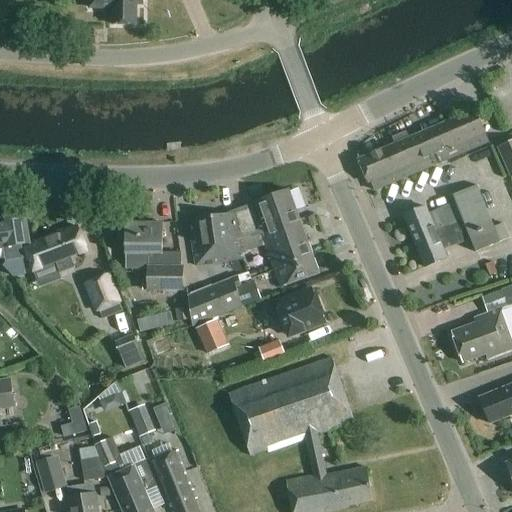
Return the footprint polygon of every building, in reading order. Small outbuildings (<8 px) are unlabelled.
[(53,0),(55,13),(72,12),(71,0),(53,0)] [(141,0),(89,0),(89,8),(113,8),(112,25),(135,25),(136,4),(142,4),(141,0)] [(374,192),(456,157),(486,144),(482,135),(483,135),(474,112),(357,161),(367,184),(370,183),(374,192)] [(509,179),(511,178),(511,142),(497,149),(509,179)] [(493,229),(476,188),(475,186),(451,196),(455,204),(427,216),(423,208),(401,217),(423,269),(445,259),(442,251),(468,240),(473,251),(498,240),(493,229)] [(274,268),(292,261),(292,263),(314,256),(291,190),(252,203),(236,210),(236,214),(190,220),(196,266),(243,259),(242,254),(267,246),(274,268)] [(386,278),(402,273),(383,212),(367,217),(386,278)] [(20,245),(30,244),(26,215),(22,216),(19,214),(15,215),(13,217),(0,219),(0,248),(4,248),(6,261),(13,260),(22,258),(20,245)] [(127,222),(126,268),(149,269),(149,271),(149,290),(183,290),(184,267),(182,267),(182,253),(163,253),(164,223),(127,222)] [(493,229),(498,240),(499,244),(510,239),(504,224),(493,229)] [(76,268),(72,258),(87,252),(77,228),(26,248),(35,271),(59,262),(63,273),(76,268)] [(292,261),(274,268),(281,286),(320,273),(314,256),(292,263),(292,261)] [(6,261),(3,265),(13,276),(25,275),(22,259),(22,258),(13,260),(6,261)] [(489,276),(497,273),(493,263),(485,266),(489,276)] [(97,314),(124,303),(112,274),(85,284),(97,314)] [(241,288),(238,278),(189,298),(193,328),(262,301),(255,282),(241,288)] [(286,326),(291,339),(327,325),(313,290),(278,303),(281,312),(268,317),(273,331),(286,326)] [(184,310),(177,311),(179,322),(190,320),(188,309),(184,310)] [(489,315),(491,322),(453,335),(461,361),(485,353),(487,361),(511,353),(511,341),(503,313),(502,311),(489,315)] [(171,314),(138,322),(141,333),(173,325),(171,314)] [(101,324),(105,337),(132,328),(128,316),(101,324)] [(208,356),(228,348),(218,322),(197,330),(208,356)] [(127,370),(145,363),(135,337),(117,344),(127,370)] [(259,349),(265,364),(285,356),(279,341),(259,349)] [(83,352),(95,384),(114,377),(103,345),(83,352)] [(326,474),(319,435),(355,424),(333,360),(231,395),(251,454),(270,448),(271,451),(306,440),(313,475),(288,479),(293,511),(329,511),(349,508),(349,506),(374,502),(367,467),(326,474)] [(0,428),(2,428),(0,418),(0,410),(14,409),(9,381),(0,382),(0,428)] [(108,412),(125,405),(119,388),(117,382),(98,398),(102,409),(108,412)] [(511,384),(479,398),(490,424),(511,415),(511,384)] [(141,438),(156,432),(146,406),(131,412),(141,438)] [(84,421),(74,424),(77,435),(87,432),(84,421)] [(100,435),(96,421),(89,423),(93,437),(100,435)] [(113,436),(93,444),(95,447),(107,476),(106,477),(122,511),(152,511),(133,467),(134,467),(146,462),(141,450),(122,458),(113,436)] [(107,476),(95,447),(80,450),(85,480),(106,477),(107,476)] [(198,511),(181,471),(174,452),(152,461),(159,481),(167,499),(170,498),(175,511),(198,511)] [(37,464),(46,495),(66,489),(57,458),(37,464)] [(69,511),(96,511),(94,492),(68,496),(69,511)]
